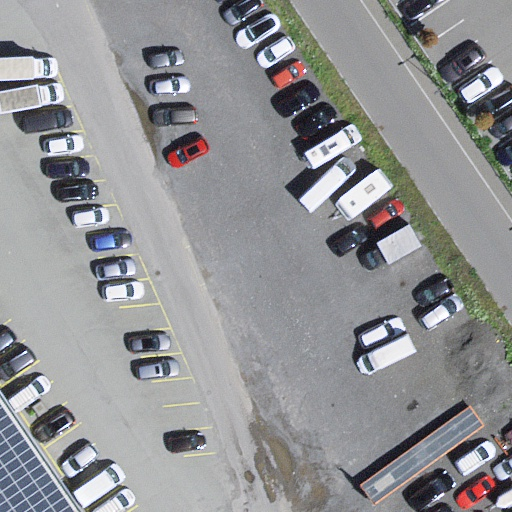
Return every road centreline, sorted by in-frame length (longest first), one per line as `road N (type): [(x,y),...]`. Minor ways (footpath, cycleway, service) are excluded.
road 1 (unclassified): [(272,511),(58,0)]
road 2 (unclassified): [(326,0),(511,274)]
